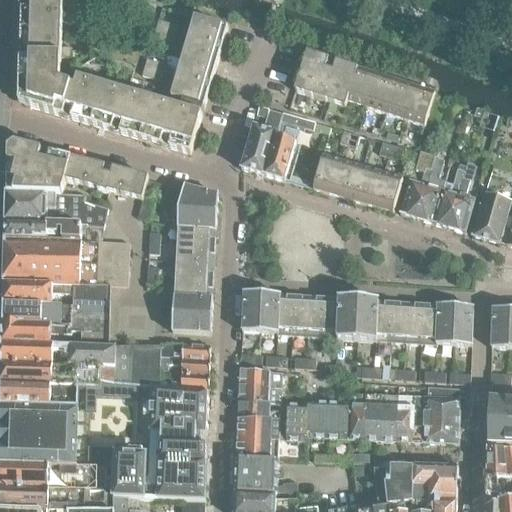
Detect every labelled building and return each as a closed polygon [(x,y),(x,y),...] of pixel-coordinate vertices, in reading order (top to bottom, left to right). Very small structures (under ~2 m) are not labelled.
[(21,64),(20,101),(25,108),(64,119),(65,115),(73,118),(72,122),(113,134),(114,130),(122,132),(121,136),(162,149),(163,145),(171,147),(170,151),(191,157),(203,118),(156,105),(137,99),(140,89),(138,89),(140,83),(140,82),(132,80),(132,81),(130,86),(121,84),(118,94),(89,85),(92,76),(81,72),(74,96),(60,92),(60,67),(70,67),(70,56),(60,56),(61,26),(71,26),(72,6),(62,6),(61,0),(22,0),(23,4),(27,5),(27,13),(23,13),(21,56),(26,56),(25,64),(21,64)] [(223,51),(229,30),(196,20),(190,41),(223,51)] [(177,29),(159,23),(157,32),(175,37),(177,29)] [(173,45),(175,37),(157,32),(154,40),(173,45)] [(217,70),(223,51),(190,41),(184,60),(217,70)] [(348,104),(358,71),(308,55),(295,94),(346,110),(348,104)] [(211,90),(217,70),(184,60),(178,80),(211,90)] [(166,68),(147,63),(145,71),(163,76),(166,68)] [(161,84),(163,76),(145,71),(142,79),(161,84)] [(358,71),(348,104),(367,110),(378,77),(358,71)] [(397,84),(378,77),(367,110),(387,117),(397,84)] [(211,91),(178,81),(172,101),(201,110),(200,111),(204,113),(211,91)] [(417,90),(397,84),(387,117),(406,123),(417,90)] [(436,96),(417,90),(406,123),(425,129),(436,96)] [(260,110),(258,117),(268,120),(270,113),(260,110)] [(484,113),(478,111),(475,118),(481,120),(484,113)] [(242,172),(242,173),(265,179),(280,124),(283,116),(270,113),(268,120),(264,133),(254,130),(244,164),(242,172)] [(283,116),(280,124),(294,128),(297,120),(289,118),(283,116)] [(297,120),(294,128),(307,132),(315,134),(317,126),(297,120)] [(280,124),(265,179),(285,185),(286,185),(292,187),(294,188),(294,187),(314,193),(316,186),(293,180),(307,132),(294,128),(280,124)] [(344,134),(341,146),(348,149),(352,137),(344,134)] [(352,137),(348,149),(357,151),(360,139),(352,137)] [(389,160),(392,148),(383,146),(380,157),(389,160)] [(138,178),(132,176),(114,172),(112,179),(104,177),(106,170),(50,155),(49,160),(41,158),(42,154),(16,147),(9,152),(9,165),(17,167),(14,182),(8,181),(8,197),(63,197),(66,185),(99,193),(99,194),(109,197),(109,195),(110,196),(132,201),(144,204),(144,201),(146,194),(149,184),(150,181),(138,178)] [(400,151),(396,149),(392,148),(389,160),(397,162),(400,151)] [(411,183),(401,218),(418,223),(436,161),(437,159),(436,159),(422,155),(417,173),(425,175),(422,186),(411,183)] [(316,186),(314,193),(315,193),(329,197),(334,199),(343,165),(323,160),(316,186)] [(436,161),(418,223),(433,227),(445,185),(440,183),(441,181),(446,163),(444,163),(436,161)] [(343,165),(334,199),(338,200),(353,204),(354,204),(363,171),(343,165)] [(465,175),(448,232),(465,236),(475,201),(467,198),(475,170),(467,168),(466,170),(465,173),(465,175)] [(363,171),(354,204),(374,210),(383,177),(363,171)] [(445,185),(433,227),(448,232),(465,175),(457,173),(453,187),(445,185)] [(383,177),(374,210),(378,211),(393,215),(394,216),(403,183),(383,177)] [(157,196),(159,186),(149,184),(146,194),(157,196)] [(167,199),(169,189),(159,186),(157,196),(167,199)] [(220,198),(186,190),(185,193),(181,208),(179,232),(217,234),(218,234),(218,220),(219,220),(219,212),(220,198)] [(7,227),(66,228),(66,224),(70,224),(70,220),(67,220),(67,210),(67,198),(63,198),(64,197),(63,197),(8,197),(7,197),(6,227),(7,227)] [(472,239),(499,246),(511,205),(484,197),(472,239)] [(103,229),(106,211),(84,205),(87,199),(67,198),(67,210),(67,220),(70,220),(70,224),(66,224),(66,228),(82,228),(103,229)] [(155,204),(144,201),(144,204),(142,211),(152,214),(155,204)] [(109,212),(106,211),(103,229),(82,228),(81,244),(103,245),(105,231),(109,212)] [(149,225),(152,214),(142,211),(139,222),(149,225)] [(81,244),(82,228),(66,228),(7,227),(6,242),(14,242),(81,244)] [(216,250),(217,234),(179,232),(178,248),(216,250)] [(161,237),(151,237),(150,247),(161,248),(161,237)] [(79,289),(80,266),(81,244),(14,242),(6,242),(5,287),(72,288),(79,289)] [(131,247),(103,245),(81,244),(80,266),(130,268),(131,247)] [(160,258),(161,248),(150,247),(150,258),(160,258)] [(215,268),(216,250),(178,248),(177,265),(215,268)] [(214,285),(215,268),(177,265),(176,283),(214,285)] [(129,290),(130,268),(80,266),(79,289),(112,290),(129,290)] [(159,282),(160,272),(149,271),(148,281),(159,282)] [(158,293),(159,282),(148,281),(148,292),(158,293)] [(213,302),(214,285),(176,283),(175,299),(176,299),(176,300),(213,302)] [(54,297),(72,297),(72,288),(5,287),(4,307),(53,308),(54,297)] [(111,304),(112,290),(79,289),(72,288),(72,297),(73,297),(73,303),(111,304)] [(277,338),(280,299),(280,298),(266,297),(244,296),(242,334),(277,338)] [(292,340),(295,300),(280,299),(277,338),(277,339),(292,340)] [(213,302),(176,300),(175,300),(173,336),(212,338),(213,324),(214,316),(213,316),(214,302),(213,302)] [(295,300),(292,340),(307,341),(309,301),(295,300)] [(324,302),(309,301),(307,341),(322,342),(324,302)] [(324,302),(322,342),(336,343),(339,303),(324,302)] [(339,302),(339,303),(336,343),(357,344),(375,346),(378,306),(378,305),(367,304),(367,303),(351,302),(351,303),(339,302)] [(111,319),(111,304),(73,303),(73,308),(71,308),(71,319),(111,319)] [(378,306),(375,346),(390,347),(393,307),(378,306)] [(71,319),(71,308),(53,308),(4,307),(4,309),(3,313),(3,321),(4,325),(4,326),(70,328),(71,319)] [(393,307),(390,347),(405,348),(408,308),(393,307)] [(423,309),(408,308),(405,348),(420,349),(423,309)] [(437,310),(423,309),(420,349),(437,350),(437,348),(436,348),(437,310)] [(437,309),(437,310),(436,348),(437,348),(472,350),(473,311),(459,310),(437,309)] [(511,353),(511,314),(492,313),(492,352),(511,353)] [(110,334),(111,319),(71,319),(70,328),(70,334),(110,334)] [(66,334),(70,334),(70,328),(4,326),(3,347),(52,348),(52,337),(66,337),(66,334)] [(110,349),(110,334),(70,334),(66,334),(66,337),(73,337),(73,335),(82,335),(82,349),(110,349)] [(132,389),(134,350),(115,350),(115,351),(110,351),(110,349),(82,349),(52,348),(3,347),(3,367),(55,368),(55,354),(70,354),(70,369),(79,369),(101,369),(100,387),(102,387),(109,387),(111,388),(117,388),(124,388),(132,389)] [(160,347),(160,350),(160,361),(182,362),(182,363),(210,364),(210,350),(160,347)] [(159,390),(159,376),(160,361),(160,350),(134,350),(132,389),(140,389),(152,390),(159,390)] [(251,369),(252,359),(241,359),(241,368),(251,369)] [(262,359),(252,359),(251,369),(261,369),(262,359)] [(276,370),(277,360),(266,360),(266,370),(276,370)] [(287,361),(277,360),(276,370),(287,371),(287,361)] [(211,364),(210,364),(182,363),(182,362),(160,361),(159,376),(161,376),(161,374),(169,374),(169,368),(183,368),(182,378),(211,379),(211,364)] [(305,371),(305,362),(295,361),(295,371),(305,371)] [(316,362),(305,362),(305,371),(315,372),(316,362)] [(70,369),(55,368),(3,367),(2,384),(79,386),(100,387),(101,369),(79,369),(70,369)] [(335,380),(336,369),(325,368),(324,379),(335,380)] [(346,370),(336,369),(335,380),(345,380),(346,370)] [(372,382),(373,371),(357,370),(356,381),(372,382)] [(384,372),(373,371),(372,382),(383,383),(384,372)] [(240,390),(283,392),(284,376),(271,375),(241,373),(240,390)] [(404,384),(405,373),(395,373),(394,383),(404,384)] [(416,374),(405,373),(404,384),(415,385),(416,374)] [(435,386),(436,375),(425,375),(425,385),(435,386)] [(446,376),(436,375),(435,386),(445,387),(446,376)] [(210,394),(211,379),(182,378),(182,385),(172,385),(172,387),(168,386),(168,384),(161,384),(161,376),(159,376),(159,390),(210,394)] [(460,388),(461,377),(451,376),(450,387),(460,388)] [(471,388),(472,378),(461,377),(460,388),(471,388)] [(501,389),(501,378),(491,377),(490,388),(501,389)] [(511,379),(501,378),(501,389),(511,389),(511,379)] [(79,392),(79,386),(2,384),(2,392),(0,394),(0,401),(1,403),(1,408),(79,411),(79,392)] [(124,388),(124,401),(132,401),(132,389),(124,388)] [(210,397),(210,394),(159,390),(152,390),(150,435),(161,435),(160,484),(159,501),(207,503),(207,467),(207,448),(203,448),(203,437),(208,437),(208,436),(208,435),(208,434),(208,423),(209,423),(209,421),(209,411),(209,409),(209,408),(209,397),(210,397)] [(240,390),(239,405),(281,407),(282,407),(283,392),(240,390)] [(460,401),(460,393),(426,390),(426,400),(460,401)] [(511,391),(493,391),(490,446),(511,447),(511,391)] [(87,392),(86,414),(97,414),(97,400),(101,400),(101,393),(87,392)] [(348,407),(347,443),(364,444),(365,397),(349,397),(348,407)] [(380,445),(381,398),(365,397),(364,444),(380,445)] [(396,445),(398,399),(381,398),(380,445),(396,445)] [(414,399),(398,399),(396,445),(413,446),(413,436),(413,430),(414,415),(414,399)] [(414,399),(414,415),(459,416),(460,401),(426,400),(414,399)] [(281,407),(239,405),(238,420),(281,422),(281,407)] [(309,406),(309,410),(308,442),(327,442),(329,406),(309,406)] [(329,406),(327,442),(347,443),(348,407),(329,406)] [(280,443),(279,444),(308,445),(308,442),(309,410),(282,408),(282,407),(281,407),(281,422),(280,443)] [(0,465),(78,467),(78,449),(79,411),(1,408),(0,435),(0,465)] [(459,416),(414,415),(413,430),(424,431),(459,432),(459,416)] [(281,422),(238,420),(237,441),(280,443),(281,422)] [(424,431),(413,430),(413,436),(413,446),(423,446),(424,431)] [(424,431),(423,446),(458,448),(459,432),(424,431)] [(280,443),(237,441),(236,462),(279,463),(279,444),(280,443)] [(89,468),(89,470),(106,470),(115,471),(116,456),(116,451),(93,450),(89,450),(89,468)] [(511,453),(488,453),(488,483),(497,484),(499,496),(511,494),(511,453)] [(149,484),(149,457),(116,456),(115,471),(114,502),(136,503),(148,504),(149,484)] [(315,457),(315,465),(338,465),(338,458),(315,457)] [(278,488),(278,483),(279,475),(279,468),(279,465),(236,463),(236,466),(236,474),(236,482),(235,496),(278,498),(278,488)] [(78,467),(0,465),(0,487),(106,491),(106,470),(89,470),(89,468),(78,467)] [(369,476),(369,468),(355,468),(356,477),(369,476)] [(389,511),(385,475),(375,475),(374,468),(371,468),(369,468),(369,476),(368,484),(376,483),(378,511),(389,511)] [(415,511),(415,507),(409,507),(407,490),(412,490),(413,469),(385,469),(375,468),(374,468),(375,475),(385,475),(389,511),(409,511),(410,511),(415,511)] [(457,511),(458,470),(414,469),(412,490),(407,490),(409,507),(415,507),(430,507),(430,511),(457,511)] [(497,484),(488,483),(486,511),(500,511),(499,496),(497,484)] [(106,491),(0,487),(0,511),(48,511),(105,511),(106,498),(106,491)] [(278,498),(277,511),(293,511),(294,509),(298,509),(297,499),(296,487),(286,488),(278,488),(278,498)] [(511,511),(511,494),(499,496),(500,511),(511,511)] [(277,511),(278,498),(235,496),(234,511),(277,511)] [(317,511),(316,496),(304,498),(297,499),(298,509),(294,509),(293,511),(317,511)] [(113,511),(114,502),(112,502),(112,498),(106,498),(105,511),(48,511),(113,511)] [(135,511),(136,503),(114,502),(113,511),(135,511)]
